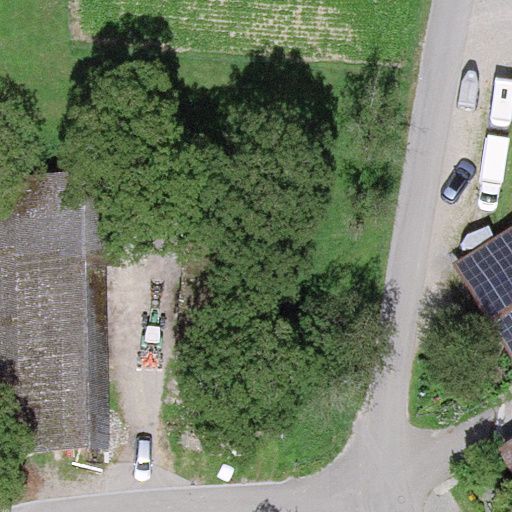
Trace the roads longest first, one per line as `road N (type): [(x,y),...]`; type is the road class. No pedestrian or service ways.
road 1 (unclassified): [(392,511),(390,393),(452,0)]
road 2 (track): [(124,511),(387,493)]
